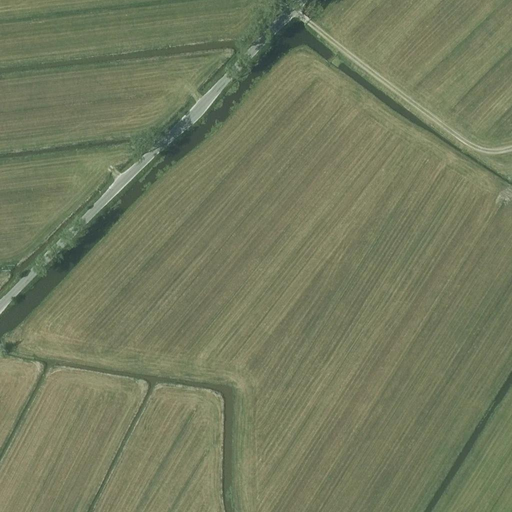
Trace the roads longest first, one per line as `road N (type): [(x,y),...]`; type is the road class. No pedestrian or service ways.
road 1 (unclassified): [(0,308),(301,0)]
road 2 (track): [(291,9),(472,145),(511,149)]
